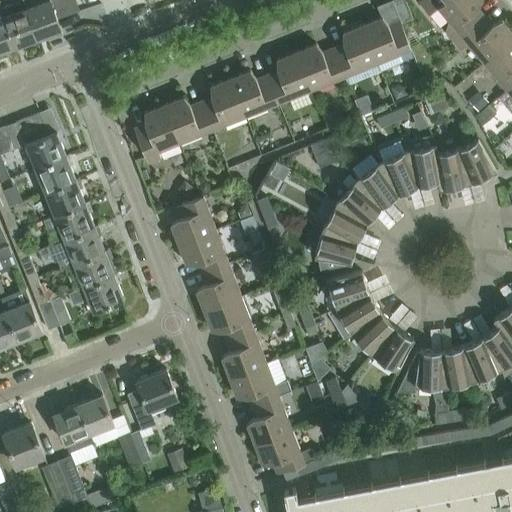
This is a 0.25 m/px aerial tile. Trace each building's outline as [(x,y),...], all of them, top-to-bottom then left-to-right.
[(61,29),(57,17),(56,18),(52,6),(49,0),(43,0),(26,6),(37,37),(47,34),(48,36),(60,32),(59,29),(61,29)] [(79,10),(75,0),(68,0),(52,6),(56,18),(57,17),(79,10)] [(453,40),(455,39),(480,18),(473,9),(478,5),(480,0),(420,0),(419,1),(429,12),(438,5),(448,18),(446,31),(453,40)] [(37,37),(26,6),(2,15),(13,46),(24,42),(24,44),(37,40),(36,38),(37,37)] [(13,46),(2,15),(0,15),(0,50),(1,53),(13,48),(12,46),(13,46)] [(382,15),(362,23),(381,70),(414,56),(402,25),(391,29),(388,23),(382,15)] [(484,61),(511,37),(511,31),(501,19),(492,23),(487,27),(480,18),(455,39),(463,47),(469,42),(484,61)] [(381,70),(362,23),(342,31),(343,41),(346,47),(335,52),(344,74),(347,83),(381,70)] [(511,37),(484,61),(507,88),(511,83),(511,37)] [(411,45),(420,68),(432,58),(420,41),(411,45)] [(344,74),(335,52),(325,56),(322,50),(316,42),(296,50),(311,87),(344,74)] [(311,87),(296,50),(276,58),(277,68),(280,74),(269,78),(278,100),(311,87)] [(278,100),(269,78),(258,82),(256,76),(250,68),(230,77),(245,114),(278,100)] [(245,114),(230,77),(210,84),(211,94),(213,100),(203,105),(212,127),(245,114)] [(404,80),(392,86),(397,97),(408,92),(404,80)] [(511,83),(507,88),(499,95),(511,109),(511,83)] [(442,90),(433,94),(439,109),(448,105),(442,90)] [(480,90),(469,99),(478,110),(489,101),(480,90)] [(439,109),(433,94),(424,98),(430,112),(439,109)] [(212,127),(203,105),(192,109),(190,103),(184,95),(164,103),(179,140),(212,127)] [(179,140),(164,103),(144,111),(145,121),(147,127),(136,131),(148,160),(156,159),(160,155),(158,149),(179,140)] [(489,103),(476,114),(484,123),(497,112),(489,103)] [(405,105),(391,111),(395,120),(409,115),(405,105)] [(39,111),(28,115),(37,138),(48,133),(39,111)] [(395,120),(391,111),(376,117),(380,126),(395,120)] [(37,138),(28,115),(16,120),(25,143),(37,138)] [(25,143),(16,120),(6,124),(15,147),(25,143)] [(15,147),(6,124),(0,126),(0,142),(4,152),(15,147)] [(57,130),(48,133),(37,138),(25,143),(35,168),(67,155),(57,130)] [(338,132),(324,137),(328,147),(342,141),(338,132)] [(328,147),(324,137),(310,143),(314,153),(328,147)] [(478,138),(457,147),(468,181),(496,169),(478,138)] [(439,187),(436,151),(437,151),(436,143),(407,149),(418,183),(438,179),(439,187)] [(457,147),(437,151),(436,151),(439,187),(468,181),(457,147)] [(418,183),(407,149),(380,160),(398,192),(418,183)] [(77,179),(67,155),(35,168),(45,191),(77,179)] [(277,159),(270,171),(282,178),(289,166),(277,159)] [(381,205),(398,192),(380,160),(356,178),(381,205)] [(367,221),(381,205),(356,178),(337,200),(367,221)] [(86,202),(77,179),(45,191),(54,214),(54,215),(86,202)] [(0,182),(0,209),(9,206),(0,182)] [(178,242),(216,227),(203,194),(180,202),(185,213),(178,216),(171,222),(178,242)] [(257,199),(262,213),(272,209),(266,195),(257,199)] [(357,239),(367,221),(337,200),(323,226),(357,239)] [(96,226),(86,202),(54,215),(54,214),(44,219),(49,231),(59,227),(64,238),(64,239),(96,226)] [(241,204),(238,210),(240,217),(251,213),(247,202),(241,204)] [(0,209),(10,233),(19,229),(9,206),(0,209)] [(277,224),(272,209),(262,213),(268,227),(277,224)] [(105,250),(96,226),(64,239),(64,238),(48,245),(54,259),(57,258),(61,267),(73,263),(74,263),(105,250)] [(350,261),(357,239),(323,226),(315,255),(319,255),(322,269),(350,263),(350,261)] [(228,261),(216,227),(178,242),(186,262),(196,261),(202,259),(206,269),(228,261)] [(10,233),(19,257),(28,253),(19,229),(10,233)] [(9,245),(0,248),(0,258),(12,254),(9,245)] [(259,264),(270,260),(266,247),(255,251),(259,264)] [(115,274),(105,250),(74,263),(83,285),(83,287),(115,274)] [(19,257),(29,281),(38,277),(28,253),(19,257)] [(204,308),(241,294),(228,261),(206,269),(210,280),(204,282),(196,288),(204,308)] [(326,277),(336,306),(369,290),(362,269),(326,277)] [(124,297),(115,274),(83,287),(83,285),(68,291),(73,302),(87,297),(92,310),(124,297)] [(29,282),(38,305),(47,301),(38,278),(29,282)] [(351,331),(380,309),(369,290),(336,306),(327,310),(344,338),(351,331)] [(254,327),(241,294),(204,308),(211,328),(221,328),(227,325),(231,336),(254,327)] [(30,298),(5,308),(18,340),(42,330),(30,298)] [(38,305),(48,329),(61,324),(55,309),(51,300),(38,305)] [(279,305),(283,316),(292,313),(288,302),(279,305)] [(297,306),(303,320),(313,317),(307,302),(297,306)] [(511,304),(494,317),(511,336),(511,304)] [(65,306),(55,309),(61,324),(70,320),(65,306)] [(0,346),(18,340),(5,308),(0,310),(0,346)] [(371,352),(395,324),(380,309),(351,331),(371,352)] [(296,325),(292,313),(283,316),(288,328),(296,325)] [(318,331),(313,317),(303,320),(308,335),(318,331)] [(511,336),(494,317),(494,318),(499,323),(482,336),(500,367),(511,358),(511,336)] [(413,337),(395,324),(371,352),(397,369),(413,337)] [(229,375),(266,361),(254,327),(231,336),(235,346),(229,349),(221,355),(229,375)] [(500,367),(482,336),(463,344),(474,379),(500,367)] [(474,379),(463,344),(442,348),(445,385),(474,379)] [(301,362),(309,359),(305,348),(296,351),(301,362)] [(445,385),(442,348),(419,348),(414,384),(445,385)] [(279,394),(266,361),(229,375),(237,395),(246,394),(253,392),(257,402),(279,394)] [(177,396),(166,367),(136,379),(139,387),(127,392),(141,428),(156,422),(152,412),(165,406),(163,402),(177,396)] [(325,379),(331,393),(340,389),(335,375),(325,379)] [(317,380),(309,383),(312,392),(320,389),(317,380)] [(346,404),(340,389),(331,393),(336,408),(346,404)] [(511,401),(511,395),(510,391),(496,397),(500,407),(511,401)] [(102,393),(78,402),(90,432),(114,423),(102,393)] [(254,441),(292,427),(279,394),(257,402),(261,413),(254,415),(247,421),(254,441)] [(93,441),(90,432),(78,402),(53,412),(69,451),(93,441)] [(464,407),(449,410),(450,420),(466,418),(464,407)] [(450,420),(449,410),(434,412),(435,422),(450,420)] [(511,423),(507,415),(497,419),(501,427),(511,423)] [(501,427),(497,419),(488,424),(491,432),(501,427)] [(3,432),(16,465),(44,454),(31,421),(3,432)] [(491,432),(488,424),(478,425),(479,434),(491,432)] [(479,434),(478,425),(468,427),(469,435),(479,434)] [(305,461),(292,427),(254,441),(262,461),(272,461),(278,458),(282,470),(292,466),(301,462),(305,461)] [(469,435),(468,427),(458,428),(459,437),(469,435)] [(459,437),(458,428),(448,430),(449,439),(459,437)] [(449,439),(448,430),(438,432),(440,440),(449,439)] [(130,467),(141,463),(129,432),(117,436),(130,467)] [(440,440),(438,432),(428,433),(430,442),(440,440)] [(430,442),(428,433),(418,435),(420,443),(430,442)] [(420,443),(418,435),(409,436),(410,445),(420,443)] [(410,445),(409,436),(399,438),(400,446),(410,445)] [(400,446),(399,438),(389,439),(390,448),(400,446)] [(390,448),(389,439),(379,441),(380,450),(390,448)] [(180,443),(184,457),(197,454),(193,440),(180,443)] [(380,450),(379,441),(369,442),(370,451),(380,450)] [(370,451),(369,442),(359,444),(361,453),(370,451)] [(361,453),(359,444),(349,446),(351,454),(361,453)] [(351,454),(349,446),(342,447),(338,448),(342,457),(345,455),(351,454)] [(342,457),(338,448),(329,452),(332,460),(342,457)] [(332,460),(329,452),(320,455),(323,464),(332,460)] [(71,454),(59,459),(71,492),(83,487),(71,454)] [(323,464),(320,455),(310,459),(313,467),(323,464)] [(71,492),(59,459),(42,465),(55,498),(71,492)] [(310,459),(305,461),(301,462),(304,471),(313,467),(310,459)] [(283,488),(287,511),(476,511),(511,505),(511,462),(299,504),(295,486),(283,488)] [(304,471),(301,462),(292,466),(295,474),(304,471)] [(295,474),(292,466),(282,470),(285,478),(295,474)] [(0,497),(5,511),(18,511),(13,495),(7,479),(0,481),(0,497)] [(194,511),(223,511),(217,487),(205,490),(209,509),(194,511)]
